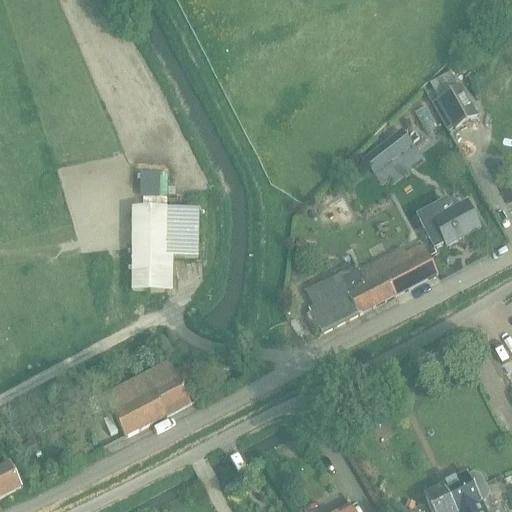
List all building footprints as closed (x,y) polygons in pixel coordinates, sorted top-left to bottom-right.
[(438,102),(455,131),(476,119),(460,90),(438,102)] [(382,147),(363,162),(375,176),(393,161),(382,147)] [(447,202),(416,219),(434,251),(444,245),(446,249),(480,231),(467,207),(453,214),(447,202)] [(133,292),(165,292),(165,257),(198,258),(198,209),(145,208),(134,208),(133,292)] [(314,309),(310,311),(322,334),(436,276),(423,248),(400,259),(397,252),(358,272),(356,268),(306,294),(314,309)] [(507,355),(511,352),(511,339),(510,335),(500,339),(507,355)] [(103,397),(112,415),(124,439),(164,419),(162,414),(187,401),(173,374),(169,364),(103,397)] [(18,445),(20,449),(16,451),(21,461),(26,459),(29,464),(34,461),(32,456),(70,437),(64,425),(27,444),(25,441),(18,445)] [(0,469),(0,500),(21,489),(9,465),(0,469)] [(466,478),(442,490),(452,511),(483,511),(480,506),(485,504),(487,497),(480,481),(473,479),(468,481),(466,478)] [(452,511),(442,490),(424,499),(429,511),(452,511)]
